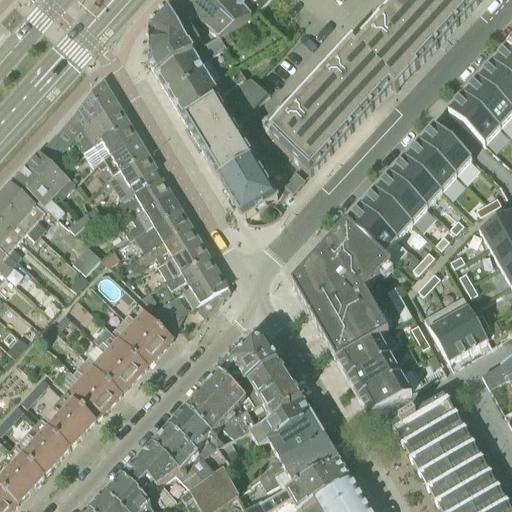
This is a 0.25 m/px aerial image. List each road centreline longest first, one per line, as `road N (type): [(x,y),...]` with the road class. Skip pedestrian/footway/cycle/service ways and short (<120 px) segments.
road 1 (residential): [(248,283),(511,0)]
road 2 (residential): [(63,511),(260,302)]
road 3 (residential): [(389,511),(260,302)]
road 4 (residential): [(248,283),(128,88)]
road 5 (secondary): [(0,126),(120,0)]
